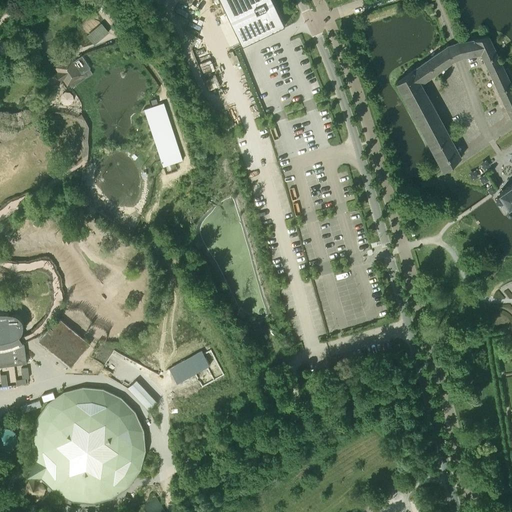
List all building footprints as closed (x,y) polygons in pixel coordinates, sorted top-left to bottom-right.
[(222,0),(243,46),(286,27),(274,0),(222,0)] [(88,34),(94,42),(89,45),(92,49),(113,35),(104,23),(88,34)] [(453,43),(458,58),(462,56),(481,53),(511,119),(511,86),(488,36),(462,43),(462,41),(457,42),(453,43)] [(24,42),(13,40),(12,48),(22,51),(24,42)] [(414,72),(421,83),(454,60),(458,58),(453,43),(449,45),(448,45),(414,72)] [(91,69),(83,57),(74,63),(72,61),(65,63),(59,69),(61,72),(58,74),(58,75),(62,82),(65,79),(69,84),(82,76),(82,75),(91,69)] [(421,83),(414,72),(397,82),(444,171),(450,166),(461,157),(421,83)] [(183,152),(163,101),(152,105),(144,108),(165,165),(184,157),(183,152)] [(81,157),(88,160),(89,139),(89,125),(82,112),(79,115),(77,119),(79,121),(81,129),(81,135),(80,147),(81,157)] [(511,154),(511,155),(511,154),(511,183),(499,192),(509,207),(511,204),(511,154)] [(89,205),(87,207),(91,212),(96,208),(92,203),(89,205)] [(0,365),(25,362),(22,343),(21,342),(16,335),(19,332),(21,328),(21,325),(21,322),(20,319),(18,316),(15,315),(11,314),(7,314),(3,313),(0,313),(0,365)] [(71,367),(90,344),(58,318),(39,341),(71,367)] [(193,373),(186,358),(153,375),(160,390),(193,373)] [(141,378),(130,386),(150,410),(160,401),(141,378)] [(146,444),(146,440),(146,436),(145,433),(144,429),(144,425),(142,422),(141,418),(139,415),(138,411),(136,408),(133,405),(131,402),(128,399),(126,397),(123,394),(120,392),(117,390),(113,388),(110,387),(106,385),(103,384),(99,383),(95,383),(92,382),(88,382),(84,382),(80,382),(77,382),(73,383),(69,384),(66,385),(62,387),(59,388),(55,390),(52,392),(49,394),(46,397),(44,399),(41,402),(39,405),(36,408),(34,411),(32,414),(31,418),(29,421),(28,425),(27,429),(27,432),(26,436),(26,440),(26,443),(26,447),(27,451),(27,455),(28,458),(29,462),(31,465),(32,469),(34,472),(36,475),(38,478),(41,481),(43,484),(46,487),(49,489),(52,491),(55,493),(58,495),(62,497),(65,498),(69,499),(73,500),(76,501),(80,502),(84,502),(88,502),(91,502),(95,501),(99,500),(102,499),(106,498),(110,497),(113,495),(116,494),(119,492),(122,489),(125,487),(128,484),(131,482),(133,479),(135,476),(137,473),(139,469),(141,466),(142,462),(143,459),(144,455),(145,451),(146,448),(146,444)] [(0,452),(3,453),(7,453),(11,452),(14,449),(16,446),(17,442),(17,438),(15,435),(13,432),(9,429),(6,429),(2,429),(0,429),(0,452)]
